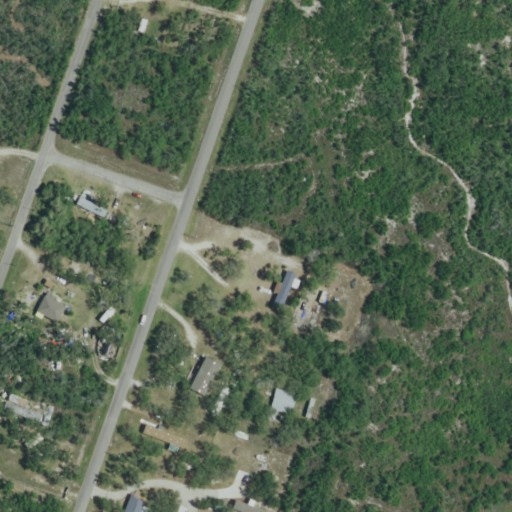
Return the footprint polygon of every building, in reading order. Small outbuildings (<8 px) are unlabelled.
[(272,307),(281,311),(296,277),(287,273),(272,307)] [(58,312),(48,301),(40,309),(51,319),(58,312)] [(51,367),(55,354),(39,349),(35,362),(51,367)] [(224,365),(204,355),(187,391),(207,401),(224,365)] [(297,394),(276,389),(270,413),(291,418),(297,394)] [(142,434),(182,452),(186,442),(146,424),(142,434)]
